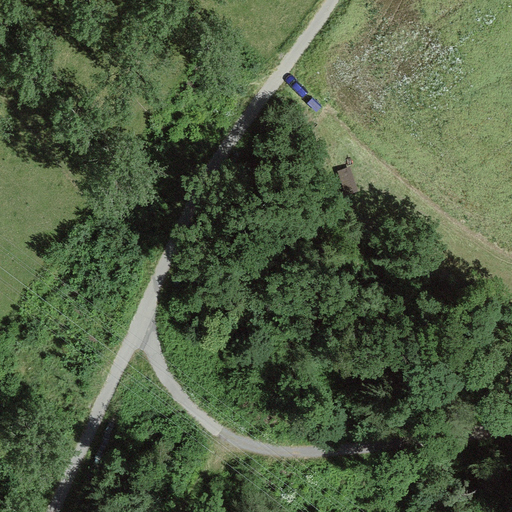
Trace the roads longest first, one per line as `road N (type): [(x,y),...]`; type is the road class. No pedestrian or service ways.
road 1 (track): [(147,305),(169,383),(245,441),(329,454),(511,427)]
road 2 (track): [(337,0),(147,305)]
road 3 (track): [(147,305),(58,511)]
